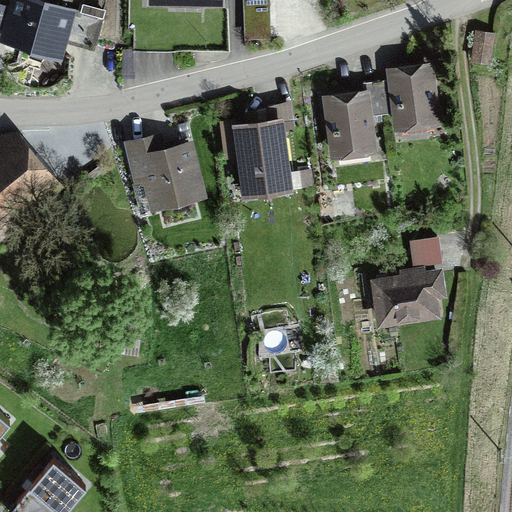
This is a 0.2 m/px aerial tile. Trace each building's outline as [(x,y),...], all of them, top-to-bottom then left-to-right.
[(81,10),(48,0),(16,0),(4,41),(66,59),(81,10)] [(271,0),(247,0),(249,42),(273,41),(271,0)] [(499,33),(478,30),(473,60),(493,63),(499,33)] [(429,67),(390,72),(397,123),(436,118),(429,67)] [(366,93),(327,98),(334,149),(373,144),(366,93)] [(281,119),(226,126),(230,156),(241,154),(245,185),(288,180),(281,119)] [(0,143),(0,251),(73,192),(20,127),(0,143)] [(160,138),(128,145),(138,190),(151,187),(156,211),(215,199),(202,139),(162,147),(160,138)] [(446,238),(418,240),(420,266),(448,264),(446,238)] [(442,268),(376,277),(382,319),(448,309),(442,268)] [(0,439),(18,419),(0,403),(0,439)] [(69,511),(94,482),(61,455),(14,511),(69,511)]
